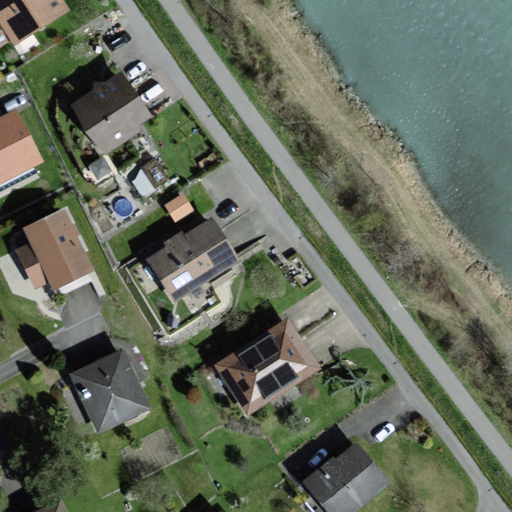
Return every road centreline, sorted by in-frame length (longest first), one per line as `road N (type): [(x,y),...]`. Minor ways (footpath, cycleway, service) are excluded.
road 1 (residential): [(503,511),(124,0)]
road 2 (track): [(169,0),(511,461)]
